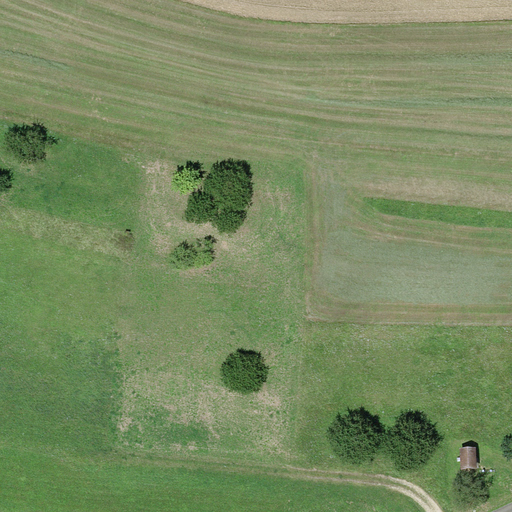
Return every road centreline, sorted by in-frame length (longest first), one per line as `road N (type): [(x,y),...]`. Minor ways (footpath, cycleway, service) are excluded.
road 1 (track): [(172,0),(327,32),(511,22)]
road 2 (track): [(133,456),(382,483),(427,511)]
